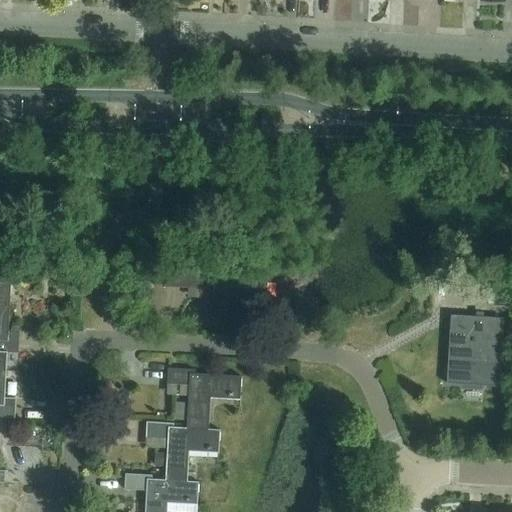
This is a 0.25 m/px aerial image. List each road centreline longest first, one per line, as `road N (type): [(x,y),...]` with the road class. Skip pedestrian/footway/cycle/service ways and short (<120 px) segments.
road 1 (residential): [(400,450),(357,362),(319,344),(86,344),(76,365),(66,511)]
road 2 (secondary): [(0,99),(511,126)]
road 3 (residential): [(511,41),(0,19)]
